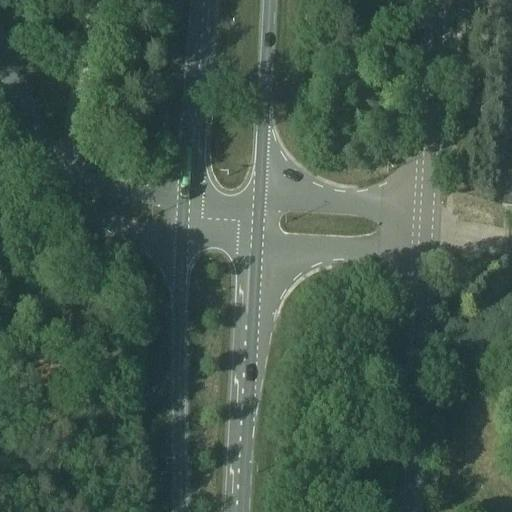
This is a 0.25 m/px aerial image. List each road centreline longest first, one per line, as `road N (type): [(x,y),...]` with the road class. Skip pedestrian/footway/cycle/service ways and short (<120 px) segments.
road 1 (primary): [(184,216),(182,511)]
road 2 (primary): [(243,511),(258,220)]
road 3 (unclassified): [(412,511),(425,226)]
road 4 (unclassified): [(425,226),(436,0)]
road 5 (primary): [(258,220),(268,0)]
road 6 (primary): [(199,0),(184,216)]
road 7 (unclassified): [(425,226),(258,220)]
road 8 (unclassified): [(184,216),(125,205),(80,184),(64,166)]
